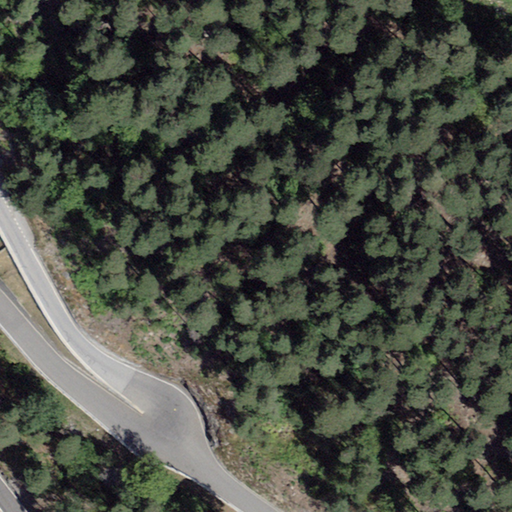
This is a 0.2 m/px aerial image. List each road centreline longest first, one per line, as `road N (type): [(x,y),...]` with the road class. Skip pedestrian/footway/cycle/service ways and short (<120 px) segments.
road 1 (tertiary): [(173,439),(178,426),(168,408),(68,333),(0,215)]
road 2 (tertiary): [(0,309),(125,430),(150,442),(173,439)]
